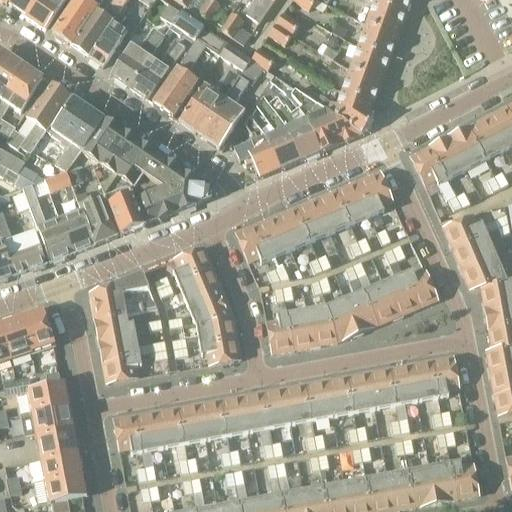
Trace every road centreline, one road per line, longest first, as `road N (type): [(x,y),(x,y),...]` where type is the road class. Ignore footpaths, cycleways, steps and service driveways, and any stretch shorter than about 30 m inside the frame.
road 1 (residential): [(0,37),(18,40),(228,181),(246,210)]
road 2 (residential): [(467,339),(258,379)]
road 3 (residential): [(467,339),(386,144)]
road 4 (residential): [(498,511),(467,339)]
road 5 (residential): [(258,379),(88,408)]
road 6 (residential): [(55,288),(212,227)]
road 7 (residential): [(258,379),(249,323),(212,227)]
road 8 (residential): [(246,210),(386,144)]
road 9 (residential): [(386,144),(504,83)]
road 10 (residential): [(88,408),(75,335),(55,288)]
